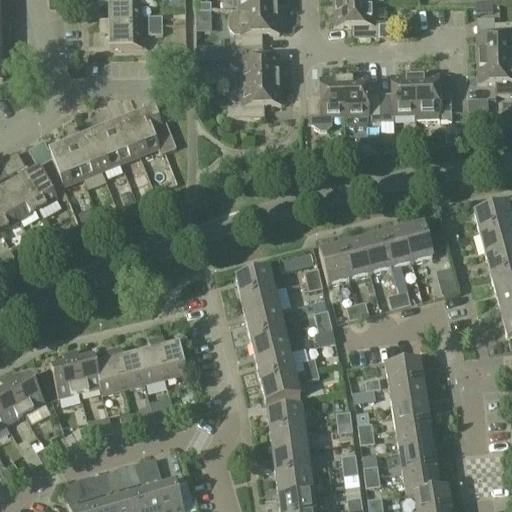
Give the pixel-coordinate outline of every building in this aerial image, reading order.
[(96,0),(96,12),(107,12),(118,11),(118,10),(129,10),(128,0),(96,0)] [(238,0),(239,15),(278,14),(277,0),(238,0)] [(332,0),(333,8),(371,7),(374,7),(374,6),(383,6),(382,0),(332,0)] [(0,89),(10,89),(8,2),(0,2),(0,89)] [(491,5),(475,6),(476,17),(492,16),(491,5)] [(211,7),(199,8),(199,16),(211,16),(211,7)] [(371,30),(371,7),(333,8),(333,33),(350,32),(351,44),(390,42),(390,29),(371,30)] [(98,25),(98,33),(140,32),(139,10),(129,10),(118,10),(118,11),(107,12),(107,25),(98,25)] [(278,14),(239,15),(232,15),(228,19),(227,23),(227,31),(229,35),(233,39),(233,51),(262,50),(261,39),(278,39),(278,14)] [(148,23),(148,32),(161,32),(161,23),(148,23)] [(475,65),(511,64),(511,28),(492,29),(492,42),(475,42),(475,65)] [(140,55),(140,32),(98,33),(98,40),(107,40),(108,55),(140,55)] [(161,32),(148,32),(148,41),(161,41),(161,32)] [(262,50),(233,51),(233,57),(230,57),(230,69),(236,75),(241,74),(241,86),(279,85),(279,62),(262,62),(262,50)] [(511,64),(475,65),(476,89),(493,89),(494,100),(511,99),(511,64)] [(391,99),(379,100),(380,128),(393,128),(393,120),(414,120),(414,81),(390,82),(391,99)] [(414,81),(414,120),(437,119),(437,127),(450,126),(450,98),(437,98),(437,81),(414,81)] [(342,83),(343,121),(343,129),(345,131),(348,133),(351,133),(358,133),(361,133),(364,131),(367,128),(380,128),(379,100),(366,100),(366,82),(342,83)] [(330,122),(343,121),(342,83),(318,84),(318,101),(307,101),(307,130),(310,129),(319,136),(325,136),(331,131),(330,122)] [(279,85),(241,86),(241,88),(234,88),(229,93),(229,103),(234,108),(242,108),(242,110),(227,110),(227,123),(263,122),(263,110),(280,109),(279,85)] [(468,106),(468,117),(470,117),(481,116),(487,116),(487,105),(468,106)] [(125,130),(138,161),(156,154),(159,161),(175,154),(163,125),(158,127),(152,111),(135,118),(137,125),(125,130)] [(467,127),(467,116),(457,116),(457,127),(467,127)] [(110,128),(103,131),(119,169),(138,161),(125,130),(113,135),(110,128)] [(99,141),(88,146),(101,177),(119,169),(103,131),(97,133),(99,141)] [(456,137),(445,139),(446,148),(457,147),(456,137)] [(73,143),(66,146),(82,185),(101,177),(88,146),(76,150),(73,143)] [(62,193),(82,185),(66,146),(58,149),(61,156),(49,161),(51,165),(62,191),(62,193)] [(345,150),(346,164),(357,162),(356,150),(345,150)] [(17,157),(8,162),(8,163),(16,176),(24,172),(25,171),(17,157)] [(8,162),(0,166),(0,169),(7,182),(15,177),(16,176),(8,163),(8,162)] [(51,165),(38,173),(20,183),(39,214),(56,205),(56,206),(57,205),(52,197),(62,191),(51,165)] [(19,226),(39,214),(20,183),(11,189),(0,195),(19,226)] [(0,195),(0,236),(0,237),(19,226),(0,195)] [(478,239),(511,230),(506,209),(472,218),(478,239)] [(401,235),(410,270),(431,264),(422,229),(401,235)] [(478,239),(483,260),(511,252),(511,232),(511,230),(478,239)] [(444,249),(439,233),(428,236),(432,252),(444,249)] [(401,235),(380,241),(389,276),(410,270),(401,235)] [(380,241),(359,246),(369,281),(389,276),(380,241)] [(359,246),(339,252),(348,287),(369,281),(359,246)] [(327,292),(348,287),(339,252),(317,257),(327,292)] [(511,252),(483,260),(489,281),(511,274),(511,252)] [(239,304),(273,295),(268,274),(234,282),(239,304)] [(303,277),(306,287),(320,284),(318,274),(303,277)] [(511,274),(489,281),(494,302),(511,297),(511,274)] [(320,284),(306,287),(308,297),(322,294),(320,284)] [(239,304),(244,325),(279,316),(273,295),(239,304)] [(406,297),(396,299),(399,313),(409,310),(406,297)] [(511,297),(494,302),(500,323),(511,319),(511,297)] [(390,316),(399,313),(396,299),(386,302),(390,316)] [(364,308),(354,310),(358,324),(368,321),(364,308)] [(348,327),(358,324),(354,310),(344,313),(348,327)] [(244,325),(250,346),(284,337),(279,316),(244,325)] [(313,319),(316,329),(330,326),(327,316),(313,319)] [(511,342),(511,319),(500,323),(506,344),(511,342)] [(330,326),(316,329),(318,339),(332,335),(330,326)] [(250,346),(255,367),(289,358),(284,337),(250,346)] [(156,345),(166,385),(187,380),(179,349),(165,352),(163,343),(156,345)] [(151,356),(137,360),(145,390),(166,385),(156,345),(148,346),(151,356)] [(120,353),(113,355),(123,396),(145,390),(137,360),(123,363),(120,353)] [(108,366),(96,370),(99,381),(97,382),(100,394),(102,401),(123,396),(113,355),(106,357),(108,366)] [(76,356),(69,357),(79,399),(100,394),(97,382),(99,381),(96,370),(94,361),(78,365),(76,356)] [(58,404),(79,399),(69,357),(62,359),(64,368),(49,372),(58,404)] [(255,367),(260,387),(294,379),(289,358),(255,367)] [(301,367),(303,377),(317,373),(315,363),(301,367)] [(388,393),(422,388),(419,366),(384,371),(388,393)] [(317,373),(303,377),(305,386),(319,383),(317,373)] [(4,383),(24,419),(42,408),(26,380),(14,386),(10,379),(4,383)] [(299,400),(294,379),(260,387),(265,409),(299,400)] [(0,391),(1,394),(0,394),(0,420),(5,429),(24,419),(4,383),(0,384),(0,391)] [(365,386),(366,396),(380,394),(379,384),(365,386)] [(388,393),(391,414),(426,409),(422,388),(388,393)] [(181,409),(172,411),(176,423),(184,421),(181,409)] [(391,414),(394,436),(429,430),(426,409),(391,414)] [(165,426),(176,423),(172,411),(162,413),(165,426)] [(269,438),(304,434),(301,412),(266,416),(269,438)] [(335,419),(336,429),(351,427),(349,417),(335,419)] [(130,421),(133,434),(142,432),(139,419),(130,421)] [(124,437),(133,434),(130,421),(120,424),(124,437)] [(351,427),(336,429),(338,439),(352,438),(351,427)] [(88,432),(91,445),(100,442),(97,429),(88,432)] [(357,431),(358,441),(373,439),(371,429),(357,431)] [(394,436),(398,457),(432,452),(429,430),(394,436)] [(81,447),(91,445),(88,432),(78,434),(81,447)] [(269,438),(272,460),(307,455),(304,434),(269,438)] [(373,439),(358,441),(360,451),(374,449),(373,439)] [(43,453),(50,464),(57,460),(51,449),(43,453)] [(398,457),(401,478),(436,473),(432,452),(398,457)] [(41,469),(50,464),(43,453),(35,457),(41,469)] [(272,460),(274,481),(310,477),(307,455),(272,460)] [(341,462),(342,472),(356,470),(355,460),(341,462)] [(144,468),(149,485),(158,483),(153,465),(144,468)] [(144,468),(134,471),(139,488),(142,488),(148,486),(149,485),(144,468)] [(5,474),(12,485),(20,481),(13,469),(5,474)] [(356,470),(342,472),(343,482),(358,480),(356,470)] [(362,474),(364,484),(378,482),(377,472),(362,474)] [(404,500),(413,499),(426,497),(426,496),(439,494),(436,473),(401,478),(404,500)] [(0,484),(3,490),(12,485),(5,474),(0,476),(0,484)] [(274,481),(277,503),(312,498),(310,477),(274,481)] [(107,498),(117,495),(112,478),(102,481),(107,498)] [(102,481),(93,484),(98,501),(107,498),(102,481)] [(378,482),(364,484),(366,494),(380,492),(378,482)] [(179,511),(173,487),(158,492),(156,484),(149,485),(152,494),(157,511),(179,511)] [(134,511),(157,511),(152,494),(149,485),(148,486),(142,488),(144,496),(131,500),(134,511)] [(60,492),(65,510),(75,507),(70,490),(60,492)] [(413,499),(415,511),(450,511),(448,493),(439,494),(426,496),(426,497),(413,499)] [(277,503),(278,511),(327,511),(327,508),(314,509),(312,498),(277,503)] [(134,511),(131,500),(110,506),(111,511),(134,511)] [(346,505),(346,511),(361,511),(360,503),(346,505)]
